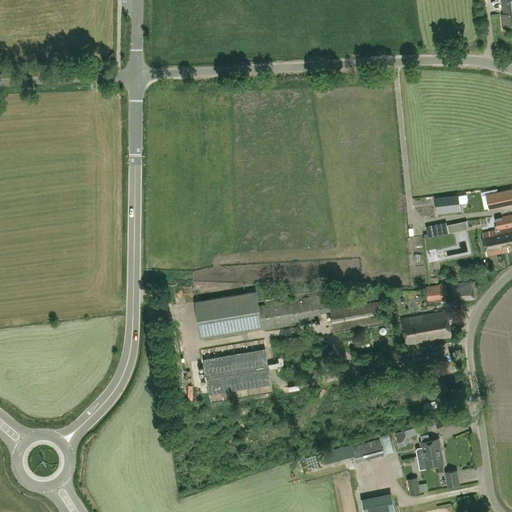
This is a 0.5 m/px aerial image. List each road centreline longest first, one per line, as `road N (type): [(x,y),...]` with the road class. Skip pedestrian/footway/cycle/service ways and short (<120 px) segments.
road 1 (tertiary): [(61,445),(119,384),(129,359),(135,155)]
road 2 (unclassified): [(222,71),(460,58),(511,69)]
road 3 (unclassified): [(500,511),(488,483),(470,335),(476,307),(511,273)]
road 4 (unknown): [(511,216),(492,63)]
road 5 (residential): [(0,81),(135,75)]
